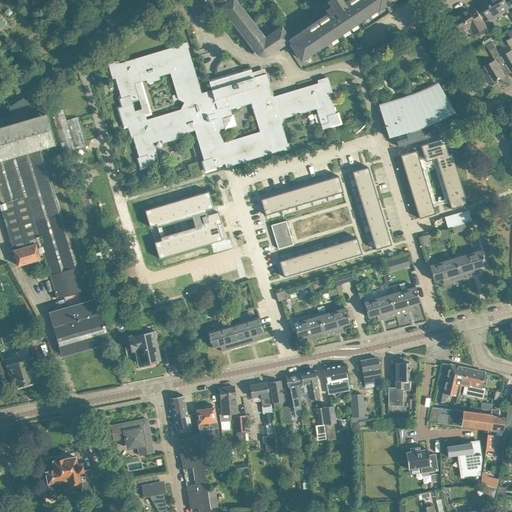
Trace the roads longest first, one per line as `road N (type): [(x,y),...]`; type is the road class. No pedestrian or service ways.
road 1 (residential): [(170,4),(82,67),(140,270),(154,277),(254,247)]
road 2 (residential): [(170,4),(191,13),(209,42),(249,60),(285,62),(298,79),(353,69),(381,138)]
road 3 (residential): [(254,247),(238,182),(381,138)]
road 4 (residential): [(381,138),(439,332)]
road 5 (residential): [(0,421),(155,389)]
road 6 (residential): [(288,363),(439,332)]
road 7 (residential): [(155,389),(288,363)]
road 8 (residential): [(181,511),(155,389)]
road 9 (residential): [(288,363),(254,247)]
